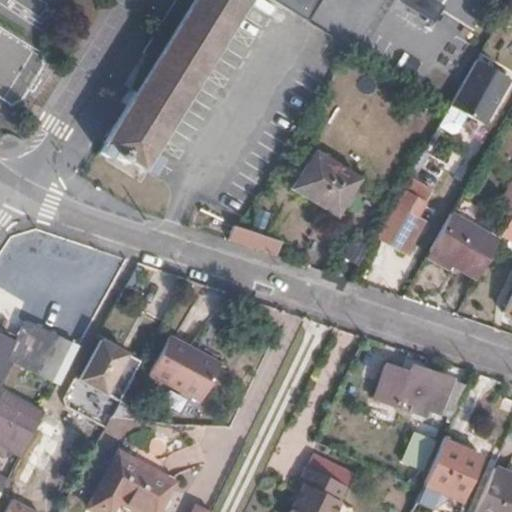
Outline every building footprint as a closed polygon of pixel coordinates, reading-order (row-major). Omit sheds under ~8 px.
[(240,0),(173,0),(142,51),(154,59),(101,144),(139,167),(240,0)] [(270,0),(288,11),(295,0),(270,0)] [(501,93),(467,73),(441,119),(475,139),(501,93)] [(359,180),(312,151),(289,188),(334,218),(359,180)] [(462,179),(470,162),(454,155),(446,171),(462,179)] [(445,167),(426,156),(376,239),(405,256),(423,225),(414,219),(445,167)] [(511,217),(503,232),(511,237),(511,217)] [(496,246),(448,218),(427,255),(475,283),(496,246)] [(228,226),(223,240),(247,248),(272,256),(277,243),(228,226)] [(355,266),(366,248),(351,239),(341,256),(355,266)] [(0,315),(15,320),(22,296),(0,288),(0,315)] [(511,321),(511,292),(500,315),(511,321)] [(55,383),(74,347),(23,323),(12,343),(4,357),(9,360),(55,383)] [(198,400),(217,367),(194,355),(196,350),(168,335),(147,372),(198,400)] [(0,376),(9,360),(4,357),(12,343),(0,337),(0,376)] [(115,404),(137,364),(95,342),(74,382),(115,404)] [(453,417),(466,386),(409,367),(406,373),(382,364),(371,397),(395,406),(398,399),(410,403),(408,410),(421,415),(423,408),(453,417)] [(15,454),(37,411),(4,393),(0,399),(0,455),(4,448),(15,454)] [(56,422),(39,413),(4,480),(2,485),(20,495),(33,469),(42,474),(60,439),(51,434),(56,422)] [(68,429),(56,422),(51,434),(60,439),(63,440),(68,429)] [(480,456),(478,455),(442,440),(423,482),(447,492),(461,499),(480,456)] [(105,511),(109,506),(120,511),(154,511),(166,487),(110,459),(83,511),(105,511)] [(511,511),(511,476),(491,468),(472,511),(511,511)] [(356,486),(341,480),(327,511),(391,511),(398,500),(358,482),(356,486)] [(445,497),(447,492),(423,482),(415,499),(429,505),(445,497)] [(29,511),(8,501),(2,511),(29,511)]
